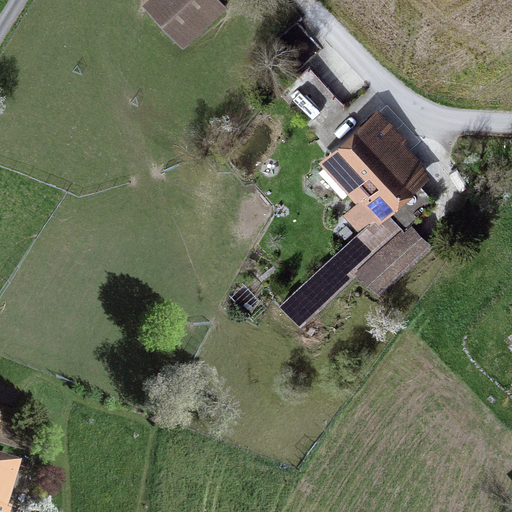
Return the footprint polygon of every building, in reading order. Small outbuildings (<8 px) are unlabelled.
[(234,2),(232,0),(154,0),(189,40),(234,2)] [(346,104),(309,66),(280,93),(316,132),(346,104)] [(298,324),(413,221),(436,200),(394,153),(404,144),(378,114),(318,168),(346,199),(351,195),(375,222),(281,306),(298,324)] [(415,228),(363,273),(378,290),(430,246),(415,228)] [(283,396),(290,383),(276,376),(269,389),(283,396)] [(0,511),(9,511),(29,450),(0,440),(0,511)]
